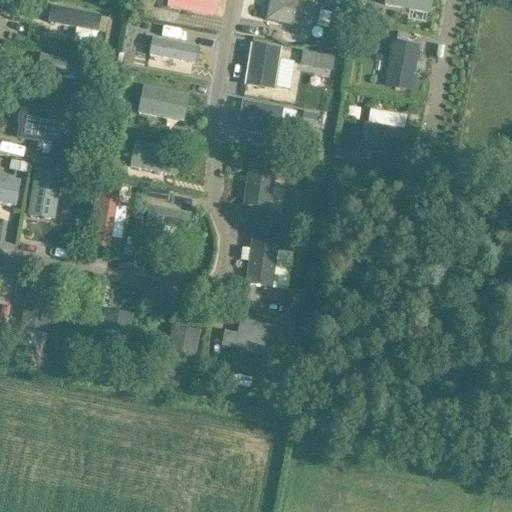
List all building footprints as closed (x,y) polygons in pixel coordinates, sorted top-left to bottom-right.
[(216,0),(168,0),(167,8),(213,17),(216,0)] [(314,2),(305,0),(270,0),(266,22),(308,31),(314,2)] [(433,0),(385,0),(384,7),(430,15),(433,0)] [(97,34),(101,17),(50,7),(47,24),(97,34)] [(199,72),(205,46),(158,36),(153,62),(199,72)] [(421,47),(392,42),(384,88),(412,93),(421,47)] [(253,45),(247,85),(264,88),(265,89),(273,91),(277,88),(278,80),(276,79),(279,60),(281,49),(253,45)] [(87,83),(90,66),(40,55),(36,72),(87,83)] [(318,55),(316,67),(332,69),(334,58),(318,55)] [(188,97),(143,88),(138,114),(183,123),(188,97)] [(244,102),(239,131),(279,138),(279,137),(284,109),(244,102)] [(22,107),(17,136),(40,140),(37,159),(64,163),(72,116),(22,107)] [(306,113),(305,124),(317,126),(318,114),(306,113)] [(410,131),(363,123),(358,150),(405,158),(410,131)] [(180,153),(134,143),(129,168),(175,178),(180,153)] [(271,209),(277,165),(249,161),(243,205),(271,209)] [(55,220),(62,175),(34,170),(27,216),(55,220)] [(20,182),(0,178),(0,205),(16,208),(20,182)] [(110,250),(119,200),(101,197),(92,247),(110,250)] [(187,233),(191,216),(150,206),(141,243),(159,247),(163,227),(187,233)] [(271,289),(278,243),(253,239),(245,285),(271,289)] [(55,288),(28,284),(21,330),(48,335),(55,288)] [(132,315),(105,310),(97,356),(124,360),(132,315)] [(278,346),(282,329),(240,320),(237,334),(224,332),(221,347),(263,356),(266,343),(278,346)] [(193,370),(200,332),(172,327),(165,365),(193,370)]
